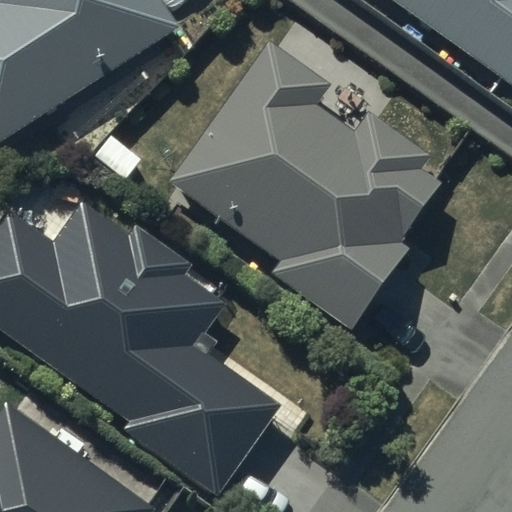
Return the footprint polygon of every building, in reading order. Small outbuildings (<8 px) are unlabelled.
[(0,0),(0,157),(176,46),(146,0),(0,0)] [(511,0),(362,0),(511,105),(511,0)] [(265,57),(166,198),(277,276),(268,290),(349,346),(406,264),(398,258),(439,201),(417,186),(425,174),(362,130),(351,145),(316,121),(329,101),(265,57)] [(9,226),(0,238),(0,350),(124,439),(118,448),(207,511),(211,511),(275,421),(193,362),(222,321),(182,292),(190,283),(133,243),(126,253),(79,220),(53,258),(9,226)] [(127,511),(4,424),(0,429),(0,511),(127,511)]
